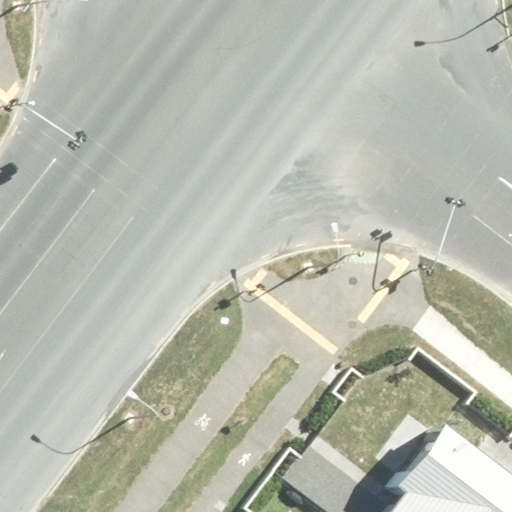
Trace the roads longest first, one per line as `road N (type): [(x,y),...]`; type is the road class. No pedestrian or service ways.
road 1 (tertiary): [(0,372),(280,8)]
road 2 (residential): [(511,190),(280,8)]
